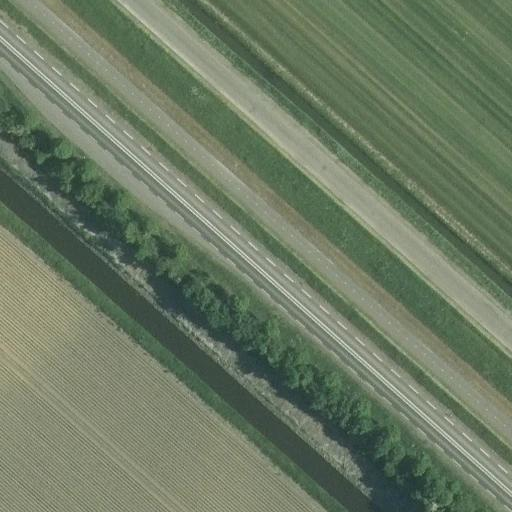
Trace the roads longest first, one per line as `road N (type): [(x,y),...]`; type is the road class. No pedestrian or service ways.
road 1 (primary): [(511,496),(0,38)]
road 2 (unclassified): [(511,338),(132,0)]
